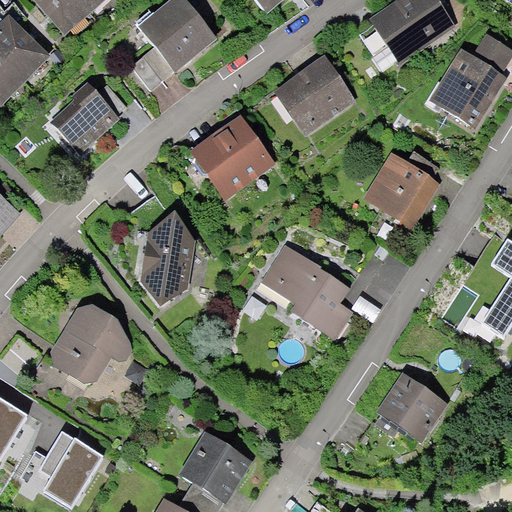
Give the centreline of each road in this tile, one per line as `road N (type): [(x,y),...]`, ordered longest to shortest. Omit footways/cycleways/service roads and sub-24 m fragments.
road 1 (residential): [(0,297),(62,225),(220,95),(353,0)]
road 2 (residential): [(511,144),(264,511)]
